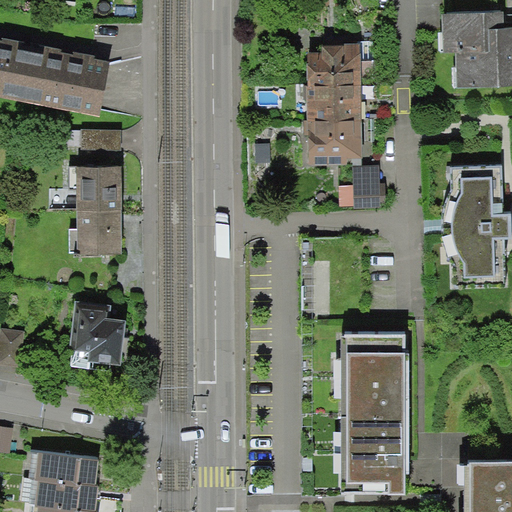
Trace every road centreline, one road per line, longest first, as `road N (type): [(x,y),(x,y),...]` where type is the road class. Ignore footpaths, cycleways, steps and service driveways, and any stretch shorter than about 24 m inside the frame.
road 1 (secondary): [(214,0),(216,436)]
road 2 (residential): [(216,436),(0,397)]
